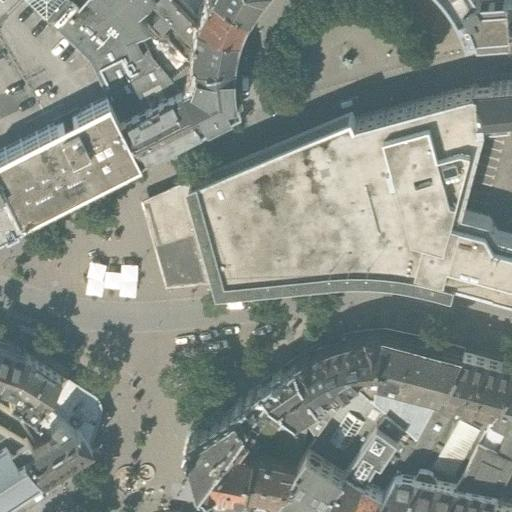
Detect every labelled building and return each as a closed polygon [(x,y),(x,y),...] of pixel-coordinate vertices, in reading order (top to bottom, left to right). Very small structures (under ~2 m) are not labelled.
[(0,0),(0,21),(2,20),(22,0),(0,0)] [(60,28),(28,0),(22,0),(2,20),(0,21),(0,143),(58,114),(107,90),(91,56),(60,28)] [(28,0),(60,28),(83,0),(28,0)] [(121,24),(93,0),(83,0),(60,28),(91,56),(107,90),(118,114),(177,84),(143,41),(132,47),(121,24)] [(93,0),(121,24),(136,11),(147,0),(93,0)] [(152,0),(180,27),(171,33),(190,43),(189,46),(192,51),(230,59),(231,51),(233,42),(235,35),(197,12),(199,7),(189,0),(152,0)] [(225,0),(202,0),(199,7),(197,12),(235,35),(237,29),(240,23),(242,18),(245,12),(225,0)] [(225,0),(245,12),(248,6),(252,0),(225,0)] [(511,18),(510,0),(448,0),(452,5),(456,11),(460,18),(463,25),(465,32),(467,39),(478,36),(478,39),(484,39),(511,35),(511,18)] [(177,84),(192,51),(189,46),(190,43),(171,33),(166,32),(155,32),(136,11),(121,24),(132,47),(143,41),(177,84)] [(118,114),(138,152),(199,121),(234,103),(230,79),(230,59),(192,51),(177,84),(118,114)] [(480,110),(511,108),(511,79),(475,83),(480,110)] [(480,110),(475,83),(355,115),(352,108),(191,175),(194,183),(149,202),(160,241),(178,257),(195,272),(311,258),(355,255),(383,256),(400,258),(416,261),(438,266),(457,272),(482,279),(511,286),(511,227),(500,224),(490,209),(464,202),(486,121),(482,113),(480,110)] [(0,176),(18,213),(82,181),(92,176),(104,169),(138,152),(118,114),(107,90),(58,114),(0,143),(0,176)] [(511,108),(480,110),(482,113),(486,121),(464,202),(490,209),(500,224),(511,227),(511,108)] [(455,282),(457,272),(438,266),(416,261),(400,258),(383,256),(355,255),(311,258),(195,272),(178,257),(160,241),(149,202),(194,183),(191,175),(139,198),(164,283),(220,278),(313,269),(354,266),(382,268),(398,269),(414,272),(434,277),(455,282)] [(0,222),(6,219),(18,213),(0,176),(0,222)] [(305,354),(297,359),(320,395),(321,396),(366,368),(378,370),(383,331),(377,331),(368,332),(356,333),(344,336),(332,340),(321,345),(310,351),(305,354)] [(403,425),(417,438),(439,396),(464,349),(430,340),(429,342),(398,333),(383,331),(378,370),(374,399),(386,411),(403,425)] [(26,348),(0,339),(0,376),(12,382),(26,348)] [(38,411),(43,398),(58,368),(26,348),(12,382),(8,394),(38,411)] [(456,406),(421,468),(430,470),(433,472),(436,475),(438,479),(455,482),(454,484),(456,485),(456,484),(463,476),(480,442),(490,420),(511,377),(511,362),(502,360),(485,355),(475,352),(464,349),(439,396),(456,406)] [(297,359),(263,383),(269,387),(291,402),(297,411),(307,403),(313,410),(328,420),(337,407),(321,396),(320,395),(297,359)] [(68,374),(58,368),(43,398),(51,402),(68,374)] [(321,396),(337,407),(355,383),(374,399),(378,370),(366,368),(321,396)] [(90,390),(68,374),(51,402),(79,422),(93,447),(102,409),(101,402),(97,396),(90,390)] [(511,377),(490,420),(509,429),(511,430),(511,377)] [(188,434),(200,480),(230,438),(246,419),(269,387),(263,383),(188,434)] [(309,446),(345,470),(347,467),(363,443),(377,423),(386,411),(374,399),(355,383),(337,407),(328,420),(317,434),(309,446)] [(230,438),(200,480),(247,493),(256,449),(291,402),(269,387),(230,438)] [(43,398),(38,411),(53,425),(34,438),(22,447),(39,480),(61,467),(93,447),(79,422),(51,402),(43,398)] [(256,449),(299,459),(307,422),(297,411),(291,402),(256,449)] [(307,403),(297,411),(307,422),(317,434),(328,420),(313,410),(307,403)] [(0,504),(3,503),(39,480),(22,447),(34,438),(23,425),(17,417),(0,406),(0,504)] [(347,467),(365,477),(377,457),(382,460),(397,436),(396,436),(403,425),(386,411),(377,423),(363,443),(347,467)] [(377,457),(365,477),(385,489),(400,465),(417,438),(403,425),(396,436),(397,436),(382,460),(377,457)] [(511,467),(511,430),(509,429),(498,450),(480,442),(463,476),(456,484),(499,493),(511,467)] [(300,459),(299,459),(279,500),(320,507),(345,470),(309,446),(300,459)] [(256,449),(247,493),(279,500),(299,459),(256,449)] [(403,511),(416,476),(421,468),(400,465),(385,489),(369,511),(403,511)] [(345,470),(320,507),(340,511),(343,511),(365,477),(347,467),(345,470)] [(416,476),(403,511),(447,511),(454,484),(455,482),(438,479),(436,475),(433,472),(430,470),(421,468),(416,476)] [(365,477),(343,511),(369,511),(385,489),(365,477)] [(454,484),(447,511),(489,511),(495,501),(499,493),(456,484),(456,485),(454,484)] [(511,511),(511,503),(495,501),(489,511),(511,511)]
